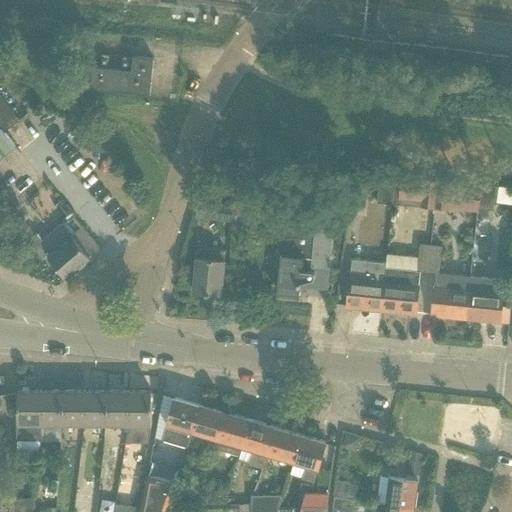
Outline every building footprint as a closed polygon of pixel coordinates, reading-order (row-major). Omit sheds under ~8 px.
[(93,66),(91,87),(150,94),(154,59),(132,57),(131,71),(113,69),(93,66)] [(0,159),(16,147),(4,131),(18,120),(0,96),(0,159)] [(354,176),(352,204),(366,206),(369,178),(354,176)] [(379,178),(377,202),(394,204),(397,180),(379,178)] [(397,180),(394,204),(400,204),(400,200),(420,202),(420,206),(435,208),(437,184),(397,180)] [(437,184),(435,208),(448,209),(448,203),(460,205),(462,186),(437,184)] [(480,187),(478,209),(493,210),(495,188),(480,187)] [(212,217),(236,220),(238,207),(214,205),(212,217)] [(33,236),(25,243),(41,263),(42,261),(48,257),(67,279),(101,250),(82,228),(74,234),(72,236),(62,224),(41,241),(35,234),(33,236)] [(276,278),(275,287),(278,287),(278,295),(299,297),(300,287),(300,282),(311,278),(314,276),(314,275),(314,274),(314,273),(314,272),(313,272),(313,271),(315,267),(328,268),(331,228),(313,227),(312,238),(284,236),(283,254),(281,254),(279,278),(276,278)] [(198,248),(197,257),(194,292),(221,295),(225,251),(198,248)] [(348,307),(382,311),(386,267),(387,262),(353,259),(348,307)] [(386,267),(382,311),(416,314),(418,294),(420,270),(386,267)] [(432,315),(467,319),(471,276),(437,273),(432,315)] [(471,276),(467,319),(501,322),(505,279),(471,276)] [(41,440),(41,426),(41,391),(18,391),(18,439),(41,440)] [(63,391),(41,391),(41,426),(63,426),(63,391)] [(63,391),(63,426),(73,426),(75,426),(85,426),(85,391),(63,391)] [(85,391),(85,426),(95,426),(98,426),(107,426),(107,391),(85,391)] [(129,391),(107,391),(107,426),(129,426),(129,391)] [(129,426),(126,442),(149,442),(152,426),(152,412),(152,392),(129,391),(129,426)] [(189,446),(192,433),(201,405),(175,397),(163,439),(189,446)] [(201,405),(192,433),(217,441),(226,412),(201,405)] [(215,448),(240,456),(242,448),(251,419),(226,412),(217,441),(215,448)] [(263,468),(267,455),(276,426),(251,419),(242,448),(253,451),(250,464),(263,468)] [(267,455),(292,463),(301,434),(276,426),(267,455)] [(301,434),(292,463),(306,467),(303,478),(314,481),(326,441),(301,434)] [(409,456),(406,479),(418,481),(421,455),(409,452),(409,453),(409,456)] [(379,476),(376,502),(415,507),(418,481),(406,479),(379,476)] [(147,477),(140,511),(165,511),(166,510),(174,485),(152,478),(150,478),(147,477)] [(336,481),(334,497),(345,498),(347,483),(336,481)] [(301,508),(299,511),(324,511),(328,493),(327,493),(305,493),(301,508)] [(279,495),(250,496),(250,505),(250,506),(250,511),(276,511),(277,508),(277,507),(277,506),(279,495)] [(334,497),(333,509),(352,511),(354,499),(345,498),(334,497)] [(32,511),(34,498),(12,500),(13,511),(32,511)] [(374,502),(373,511),(413,511),(415,507),(376,502),(374,502)]
